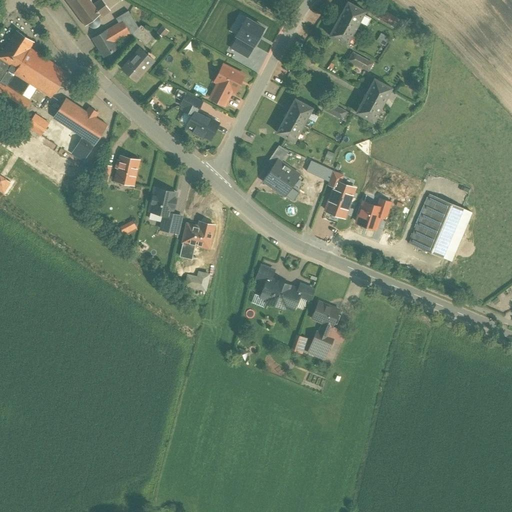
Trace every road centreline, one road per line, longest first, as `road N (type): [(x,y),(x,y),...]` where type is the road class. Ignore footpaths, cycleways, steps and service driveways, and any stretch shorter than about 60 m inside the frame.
road 1 (secondary): [(212,180),(299,247),(511,336)]
road 2 (secondary): [(212,180),(94,75),(33,0)]
road 3 (unclassified): [(314,0),(212,180)]
